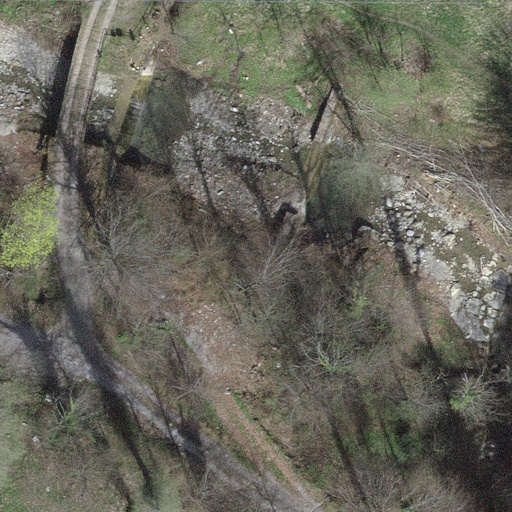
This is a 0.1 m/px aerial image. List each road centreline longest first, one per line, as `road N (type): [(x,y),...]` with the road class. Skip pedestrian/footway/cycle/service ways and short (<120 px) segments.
road 1 (track): [(305,511),(190,348),(116,286),(68,228),(65,137),(103,0)]
road 2 (track): [(290,511),(153,407),(67,356),(0,336)]
